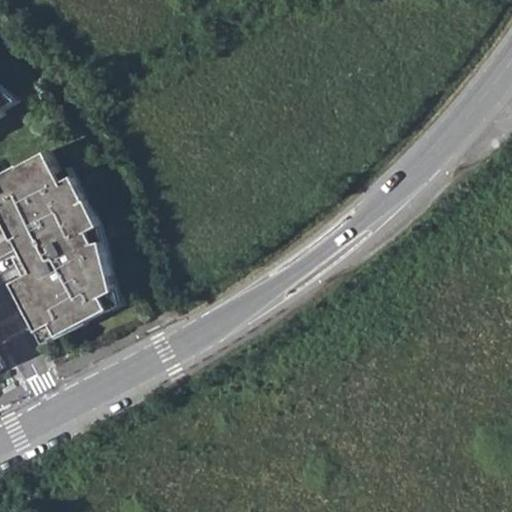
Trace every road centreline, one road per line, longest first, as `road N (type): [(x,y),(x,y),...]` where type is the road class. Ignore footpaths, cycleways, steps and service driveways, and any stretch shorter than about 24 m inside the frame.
road 1 (tertiary): [(511,60),(428,160),(328,252),(177,349)]
road 2 (unclassified): [(177,349),(128,202),(72,93),(12,40)]
road 3 (tertiary): [(177,349),(0,442)]
